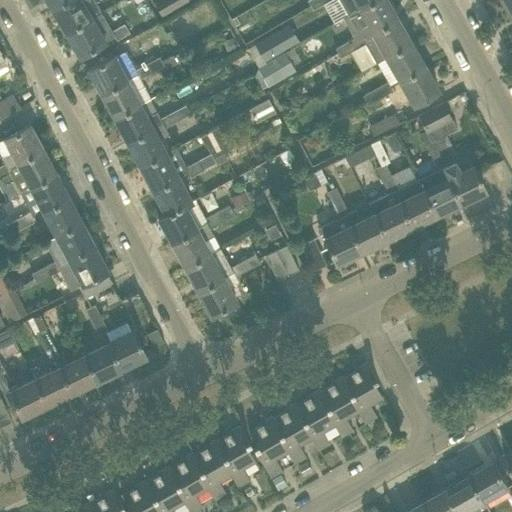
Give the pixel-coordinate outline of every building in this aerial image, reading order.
[(51,8),(65,0),(48,0),(52,7),(51,8)] [(91,16),(100,11),(93,0),(65,0),(51,8),(52,9),(53,8),(66,31),(91,16)] [(162,15),(187,0),(156,0),(154,2),(162,15)] [(325,1),(324,0),(307,0),(313,8),(325,1)] [(344,16),(372,0),(324,0),(325,1),(327,0),(340,0),(348,13),(344,15),(344,16)] [(355,35),(359,33),(362,37),(396,18),(385,0),(372,0),(344,16),(355,35)] [(66,31),(65,31),(65,32),(67,31),(80,54),(79,55),(79,56),(105,40),(91,16),(66,31)] [(397,17),(396,18),(362,37),(359,33),(355,35),(347,40),(352,49),(349,51),(361,70),(376,62),(375,61),(409,41),(396,19),(398,18),(397,17)] [(124,24),(112,31),(116,39),(128,32),(124,24)] [(277,30),(254,44),(264,60),(287,47),(277,30)] [(352,49),(347,40),(335,47),(340,56),(349,51),(352,49)] [(410,41),(409,41),(375,61),(376,62),(385,56),(398,79),(424,65),(423,65),(410,42),(411,42),(410,41)] [(101,93),(102,93),(136,74),(138,73),(135,68),(125,49),(114,55),(114,54),(87,68),(88,69),(89,69),(102,92),(100,92),(101,93)] [(267,84),(296,69),(286,50),(257,65),(267,84)] [(0,75),(10,70),(0,51),(0,75)] [(151,72),(164,65),(166,69),(177,63),(173,54),(161,60),(159,56),(146,63),(151,72)] [(151,72),(146,63),(135,68),(138,73),(141,78),(151,72)] [(425,65),(424,65),(398,79),(412,104),(438,89),(438,88),(437,89),(424,66),(425,65)] [(138,73),(136,74),(102,93),(114,116),(113,117),(149,98),(151,97),(141,78),(138,73)] [(387,80),(374,88),(380,97),(392,90),(387,80)] [(380,97),(374,88),(362,95),(367,104),(380,97)] [(0,111),(3,116),(20,106),(12,93),(2,99),(0,96),(0,111)] [(268,97),(248,108),(256,122),(275,112),(268,97)] [(126,141),(162,122),(159,118),(149,98),(113,117),(114,118),(115,117),(127,140),(126,141)] [(443,101),(418,113),(426,130),(451,117),(443,101)] [(172,112),(176,121),(189,114),(184,105),(172,112)] [(392,127),(406,119),(401,109),(377,121),(375,117),(367,121),(374,136),(392,127)] [(165,127),(176,121),(172,112),(159,118),(162,122),(165,127)] [(451,117),(426,130),(427,130),(431,140),(434,139),(446,133),(457,128),(452,118),(451,117)] [(168,134),(165,127),(162,122),(126,141),(127,142),(128,141),(141,165),(165,152),(159,139),(168,134)] [(7,168),(17,163),(42,149),(43,149),(43,148),(41,148),(29,125),(30,124),(3,137),(11,151),(1,157),(4,163),(7,168)] [(381,163),(404,153),(394,132),(371,143),(381,163)] [(425,144),(431,156),(440,152),(434,139),(431,140),(425,144)] [(154,189),(188,171),(185,166),(175,146),(165,152),(141,165),(154,189)] [(210,153),(213,157),(224,151),(220,146),(210,152),(210,153)] [(20,192),(30,187),(55,173),(56,173),(55,172),(54,172),(42,149),(17,163),(7,168),(9,172),(20,192)] [(224,151),(213,157),(210,153),(197,160),(201,169),(215,162),(216,164),(227,158),(224,151)] [(460,203),(441,166),(446,163),(440,152),(431,156),(437,169),(417,178),(422,188),(435,215),(436,215),(435,213),(459,202),(459,203),(460,203)] [(190,175),(194,173),(201,169),(197,160),(185,166),(188,171),(190,175)] [(446,163),(441,166),(460,203),(460,201),(483,190),(484,191),(485,191),(472,164),(459,170),(457,165),(454,160),(446,163)] [(0,165),(0,177),(9,172),(7,168),(4,163),(0,165)] [(382,180),(391,176),(385,163),(376,167),(382,180)] [(411,165),(393,172),(396,181),(415,174),(411,165)] [(309,190),(327,181),(321,168),(313,172),(314,174),(304,180),(309,190)] [(167,214),(191,201),(184,186),(197,179),(194,173),(190,175),(188,171),(154,189),(167,214)] [(42,211),(68,198),(69,197),(68,196),(67,197),(55,173),(30,187),(42,211)] [(411,227),(397,200),(393,191),(398,189),(397,188),(391,176),(382,180),(388,192),(368,202),(373,212),(386,239),(387,239),(386,237),(409,226),(410,227),(411,227)] [(398,189),(393,191),(397,200),(411,227),(410,225),(434,214),(435,215),(422,188),(417,178),(397,188),(398,189)] [(326,191),(333,204),(342,199),(336,187),(326,191)] [(55,235),(80,222),(82,221),(81,220),(80,221),(68,198),(42,211),(55,235)] [(194,199),(191,201),(167,214),(160,218),(172,241),(206,222),(204,218),(194,199)] [(344,214),(348,212),(342,199),(333,204),(339,216),(318,226),(327,245),(336,263),(337,262),(337,261),(360,250),(361,251),(344,214)] [(222,220),(234,214),(229,205),(217,211),(222,220)] [(344,214),(361,251),(362,251),(361,249),(385,238),(386,239),(373,212),(360,218),(355,209),(348,212),(344,214)] [(23,227),(35,220),(31,211),(18,218),(23,227)] [(209,227),(212,226),(222,220),(217,211),(204,218),(206,222),(209,227)] [(18,218),(6,225),(10,234),(23,227),(18,218)] [(44,241),(55,260),(57,265),(93,246),(95,245),(94,244),(93,245),(80,222),(55,235),(44,241)] [(185,265),(183,266),(219,247),(209,227),(206,222),(172,241),(170,241),(171,242),(172,242),(185,265)] [(277,279),(298,269),(286,244),(265,254),(277,279)] [(48,276),(60,270),(63,276),(71,289),(78,285),(84,297),(113,280),(112,281),(106,270),(107,269),(106,269),(93,246),(57,265),(55,260),(43,266),(48,276)] [(197,289),(232,271),(229,266),(219,247),(183,266),(184,267),(185,266),(197,289)] [(248,268),(259,262),(254,253),(243,259),(246,264),(248,268)] [(248,268),(246,264),(243,259),(229,266),(232,271),(234,275),(248,268)] [(2,264),(0,265),(0,296),(14,289),(2,264)] [(36,282),(48,276),(43,266),(31,273),(36,282)] [(197,289),(196,290),(197,291),(198,290),(210,313),(209,314),(210,315),(236,301),(230,288),(235,285),(237,280),(234,275),(232,271),(197,289)] [(14,289),(0,296),(0,305),(8,322),(26,312),(14,289)] [(91,321),(101,317),(94,304),(85,308),(91,321)] [(107,330),(101,317),(91,321),(98,334),(107,330)] [(46,405),(46,404),(33,377),(17,385),(13,377),(9,378),(0,360),(0,346),(15,339),(9,328),(0,332),(0,382),(4,392),(8,390),(21,417),(22,416),(21,415),(45,403),(46,405)] [(52,340),(46,328),(36,333),(42,345),(52,340)] [(107,341),(120,368),(121,368),(120,367),(144,355),(144,356),(145,356),(132,329),(107,341)] [(156,329),(147,334),(154,347),(163,342),(156,329)] [(95,380),(82,353),(68,361),(63,350),(58,353),(52,340),(42,345),(49,358),(53,356),(58,366),(58,365),(71,392),(71,391),(94,379),(95,380)] [(107,341),(82,353),(95,380),(96,380),(95,379),(119,367),(120,368),(107,341)] [(339,376),(358,409),(365,422),(376,415),(369,403),(382,395),(373,380),(377,378),(367,361),(355,368),(356,369),(344,376),(343,374),(339,376)] [(58,365),(58,366),(33,377),(46,404),(47,404),(46,403),(70,391),(70,392),(71,392),(58,365)] [(320,388),(315,390),(334,423),(341,435),(353,429),(346,416),(358,409),(339,376),(331,381),(332,383),(321,389),(320,388)] [(296,401),(292,403),(311,436),(318,449),(329,442),(322,430),(334,423),(315,390),(307,395),(308,397),(297,403),(296,401)] [(0,426),(12,421),(1,397),(0,396),(0,426)] [(268,417),(287,450),(294,462),(306,456),(298,443),(311,436),(292,403),(284,408),(285,410),(273,416),(273,415),(268,417)] [(287,450),(268,417),(260,422),(261,423),(249,430),(257,444),(253,446),(270,476),(282,469),(275,457),(287,450)] [(212,440),(231,473),(232,472),(240,485),(249,479),(242,466),(255,459),(246,445),(250,443),(240,424),(227,431),(228,433),(217,439),(216,438),(212,440)] [(219,479),(231,473),(212,440),(204,445),(205,447),(194,453),(193,451),(189,453),(208,486),(216,499),(227,492),(219,479)] [(166,467),(185,500),(191,511),(192,511),(203,506),(196,493),(208,486),(189,453),(180,459),(181,460),(170,467),(169,465),(166,467)] [(469,474),(484,498),(508,484),(494,460),(493,460),(493,462),(471,475),(470,474),(469,474)] [(307,461),(298,466),(303,475),(311,470),(307,461)] [(185,500),(166,467),(156,472),(158,474),(147,480),(145,478),(142,480),(160,511),(175,511),(173,507),(185,500)] [(484,511),(490,509),(484,498),(469,474),(470,475),(447,488),(446,487),(459,511),(484,511)] [(160,511),(142,480),(135,485),(136,486),(124,493),(131,507),(128,509),(129,511),(160,511)] [(86,503),(91,511),(123,511),(121,507),(124,506),(114,487),(102,494),(103,496),(92,502),(91,500),(86,503)] [(422,501),(428,511),(459,511),(446,487),(445,488),(446,489),(423,502),(422,501)] [(428,511),(422,501),(422,503),(405,511),(428,511)] [(91,511),(86,503),(78,508),(79,509),(74,511),(91,511)]
